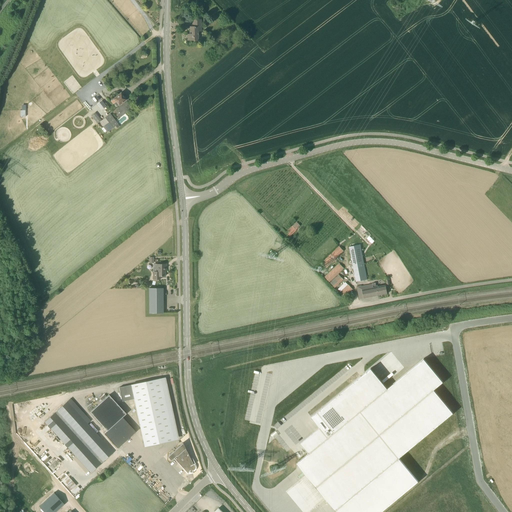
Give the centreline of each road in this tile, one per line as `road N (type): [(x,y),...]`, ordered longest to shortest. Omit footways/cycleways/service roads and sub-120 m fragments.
road 1 (unclassified): [(511,171),(360,142),(242,172),(212,193),(182,200)]
road 2 (unknown): [(453,333),(395,336),(285,364),(269,384),(257,437),(257,476),(277,511)]
road 3 (secondary): [(216,473),(189,394),(182,200)]
road 4 (unclassified): [(511,318),(453,333),(480,483),(503,511)]
road 5 (secondary): [(182,200),(168,0)]
road 6 (unclassified): [(349,307),(511,280)]
